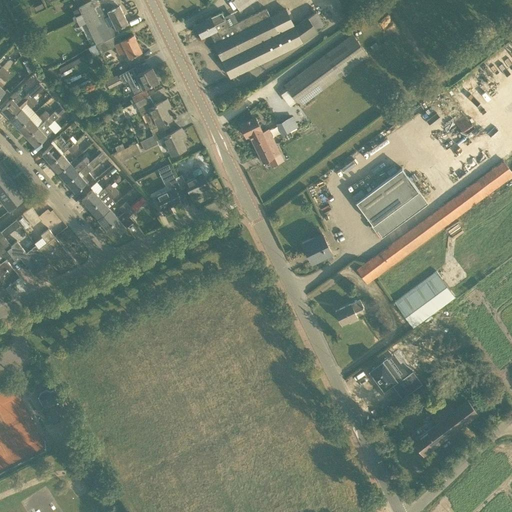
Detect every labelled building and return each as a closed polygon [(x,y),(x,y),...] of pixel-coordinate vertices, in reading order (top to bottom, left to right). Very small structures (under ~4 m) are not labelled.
[(105,39),(118,33),(119,33),(116,27),(127,22),(119,5),(118,5),(115,0),(107,0),(82,13),(73,17),(74,21),(78,19),(92,46),(105,39)] [(82,13),(107,0),(92,0),(79,7),(79,8),(82,13)] [(252,0),(233,0),(240,9),(252,0)] [(301,41),(317,31),(325,25),(316,12),(307,18),(307,17),(294,26),(286,11),(270,19),(265,9),(229,28),(227,25),(210,33),(215,44),(214,44),(231,77),(302,42),(301,41)] [(202,37),(210,33),(227,25),(220,13),(195,24),(202,37)] [(105,39),(109,48),(115,45),(119,54),(126,50),(129,56),(141,50),(133,34),(121,40),(118,33),(105,39)] [(368,55),(352,34),(284,84),(300,106),(368,55)] [(134,92),(143,88),(158,81),(152,67),(138,73),(135,67),(119,75),(122,81),(123,82),(128,79),(134,92)] [(5,81),(11,74),(7,70),(0,76),(5,81)] [(116,84),(122,81),(119,75),(113,78),(116,84)] [(21,108),(27,103),(33,97),(39,91),(35,87),(17,103),(12,98),(6,104),(1,109),(10,118),(21,108)] [(27,103),(31,107),(37,102),(33,97),(27,103)] [(153,135),(164,129),(169,127),(167,121),(171,119),(166,108),(171,106),(167,99),(142,110),(151,129),(150,129),(153,135)] [(29,117),(25,113),(21,108),(10,118),(18,127),(29,117)] [(50,115),(46,112),(45,111),(38,117),(42,122),(50,116),(50,115)] [(47,136),(46,136),(53,130),(48,125),(57,117),(53,113),(50,116),(42,122),(38,127),(27,136),(35,146),(40,141),(41,142),(47,136)] [(281,135),(298,126),(293,116),(276,124),(281,135)] [(27,136),(38,127),(29,117),(18,127),(27,136)] [(263,163),(281,154),(269,128),(264,130),(263,131),(256,117),(240,124),(246,137),(249,135),(263,163)] [(465,121),(455,128),(458,133),(468,125),(465,121)] [(167,135),(164,129),(153,135),(140,141),(144,149),(158,143),(157,140),(163,137),(172,155),(185,148),(180,138),(185,135),(181,128),(167,135)] [(450,128),(438,132),(446,152),(458,147),(450,128)] [(66,141),(60,134),(52,141),(53,143),(46,148),(47,149),(42,153),(50,163),(62,153),(65,150),(67,148),(74,142),(70,138),(66,141)] [(72,153),(78,147),(74,142),(67,148),(65,150),(68,148),(72,153)] [(117,152),(125,148),(122,143),(115,146),(117,152)] [(58,172),(70,163),(62,153),(50,163),(58,172)] [(88,171),(101,159),(97,155),(90,161),(84,167),(78,172),(66,181),(75,191),(80,187),(87,182),(89,184),(95,179),(88,171)] [(78,172),(84,167),(90,161),(86,156),(74,167),(70,163),(58,172),(66,181),(78,172)] [(368,283),(511,176),(511,171),(503,160),(357,269),(368,283)] [(382,237),(427,203),(401,167),(356,202),(372,224),(371,225),(376,231),(377,230),(382,237)] [(185,181),(182,177),(181,175),(176,177),(181,188),(184,194),(185,196),(190,194),(193,200),(201,196),(198,190),(201,188),(202,190),(210,187),(203,173),(201,169),(198,168),(193,170),(193,173),(194,177),(185,181)] [(0,198),(16,186),(7,175),(0,180),(0,198)] [(176,177),(175,177),(168,181),(172,188),(155,196),(164,214),(172,210),(169,204),(171,203),(172,204),(180,201),(178,197),(184,194),(181,188),(176,177)] [(101,199),(107,193),(113,188),(109,183),(97,194),(92,188),(86,194),(81,199),(90,208),(101,199)] [(0,199),(8,210),(25,198),(16,186),(0,198),(0,199)] [(98,218),(109,208),(115,203),(111,198),(118,192),(113,188),(107,193),(101,199),(90,208),(98,218)] [(145,202),(141,198),(138,201),(137,201),(130,206),(134,211),(145,203),(145,202)] [(123,212),(130,206),(126,202),(119,207),(123,212)] [(33,226),(42,219),(31,206),(23,213),(33,226)] [(128,216),(134,211),(130,206),(123,212),(117,217),(118,217),(106,227),(115,237),(120,232),(120,233),(126,227),(124,224),(131,218),(128,216)] [(118,217),(117,217),(109,208),(98,218),(106,227),(118,217)] [(16,219),(11,223),(15,228),(19,224),(16,219)] [(68,253),(48,228),(41,234),(44,239),(46,237),(49,240),(38,248),(49,262),(52,266),(52,265),(67,253),(67,254),(68,253)] [(11,245),(4,236),(0,231),(0,241),(7,250),(12,257),(17,254),(34,275),(34,274),(49,262),(38,248),(36,245),(26,252),(17,240),(11,245)] [(331,253),(321,233),(302,242),(306,250),(309,249),(311,253),(310,253),(314,261),(331,253)] [(19,276),(2,254),(7,250),(0,241),(0,283),(4,288),(19,276)] [(457,297),(456,296),(463,291),(458,284),(451,289),(436,270),(394,301),(414,328),(457,297)] [(356,310),(363,308),(360,299),(335,311),(341,323),(349,320),(350,321),(359,317),(356,310)] [(382,360),(369,370),(383,389),(391,383),(401,398),(421,383),(412,371),(402,379),(386,358),(382,361),(382,360)] [(66,412),(55,389),(50,391),(46,390),(40,393),(38,397),(43,406),(47,407),(53,418),(51,423),(52,424),(64,418),(62,414),(66,412)] [(478,413),(467,399),(453,409),(449,404),(432,417),(436,423),(413,441),(423,455),(478,413)]
